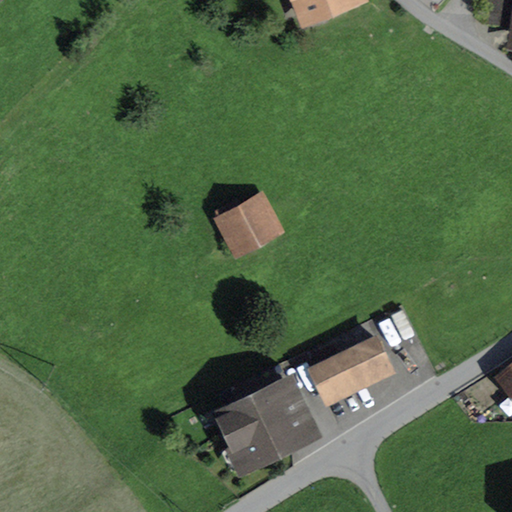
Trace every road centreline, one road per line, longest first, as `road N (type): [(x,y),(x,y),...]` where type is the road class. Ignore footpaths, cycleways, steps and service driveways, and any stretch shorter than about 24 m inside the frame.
road 1 (tertiary): [(348,442),(511,340)]
road 2 (tertiary): [(238,511),(348,442)]
